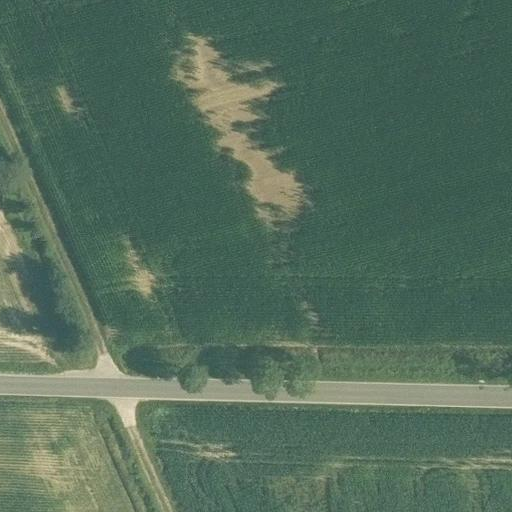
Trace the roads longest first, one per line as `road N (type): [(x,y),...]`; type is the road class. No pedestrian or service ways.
road 1 (tertiary): [(511,394),(0,379)]
road 2 (track): [(0,117),(112,382)]
road 3 (track): [(121,382),(176,511)]
